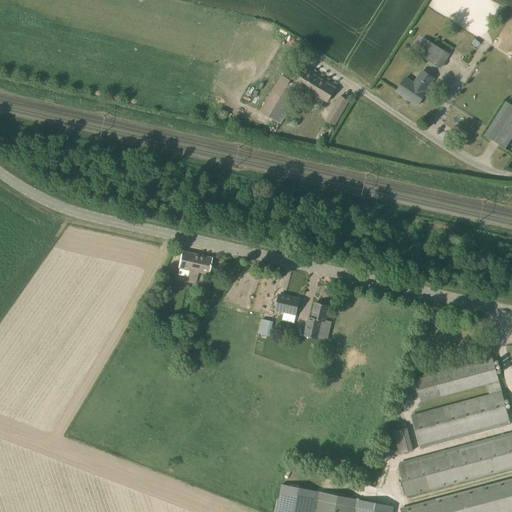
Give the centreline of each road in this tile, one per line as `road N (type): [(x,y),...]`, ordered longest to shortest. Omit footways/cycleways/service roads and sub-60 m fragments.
road 1 (unclassified): [(511,311),(115,219),(0,172)]
road 2 (unclassified): [(511,174),(329,72)]
